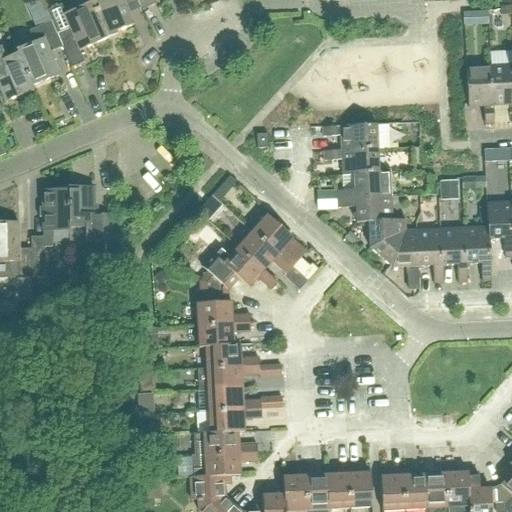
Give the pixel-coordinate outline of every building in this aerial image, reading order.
[(93,0),(90,2),(91,5),(107,41),(108,41),(106,38),(133,27),(126,10),(139,4),(136,0),(93,0)] [(136,0),(139,4),(142,12),(156,6),(153,0),(136,0)] [(51,23),(62,49),(71,70),(84,64),(80,53),(107,41),(91,5),(90,2),(89,2),(91,5),(64,16),(59,6),(44,12),(49,24),(51,23)] [(16,52),(33,92),(34,92),(32,89),(59,77),(49,55),(62,49),(51,23),(49,24),(29,32),(34,44),(16,52)] [(33,92),(16,52),(15,52),(17,56),(0,62),(0,91),(5,104),(33,92)] [(511,67),(490,68),(492,108),(493,108),(508,107),(508,125),(511,124),(511,67)] [(466,70),(468,109),(483,109),(484,126),(494,126),(493,108),(492,108),(490,68),(466,70)] [(377,152),(376,127),(322,129),(323,139),(340,138),(341,153),(377,152)] [(268,136),(259,136),(256,136),(257,150),(268,150),(268,136)] [(378,175),(377,152),(341,153),(324,153),(324,163),(342,162),(342,178),(354,177),(378,175)] [(390,174),(378,175),(354,177),(354,192),(337,192),(337,201),(391,199),(390,174)] [(456,185),(438,186),(439,205),(457,204),(456,185)] [(31,251),(31,269),(44,269),(44,249),(52,249),(52,233),(69,233),(68,190),(67,190),(67,193),(42,193),(43,239),(31,239),(31,251)] [(68,190),(69,233),(69,230),(85,230),(85,246),(107,246),(106,216),(94,216),(94,190),(68,190)] [(392,223),(392,222),(391,199),(337,201),(338,210),(355,209),(356,225),(368,224),(392,223)] [(486,206),(487,230),(488,230),(489,242),(504,241),(504,259),(511,258),(511,231),(511,205),(486,206)] [(312,265),(309,268),(301,260),(306,254),(292,241),(267,218),(252,234),(286,265),(292,270),(307,284),(318,272),(312,265)] [(368,224),(370,250),(381,260),(405,233),(404,222),(392,222),(392,223),(368,224)] [(31,269),(31,251),(19,251),(18,225),(0,224),(0,280),(9,280),(31,280),(31,269)] [(482,284),(491,283),(489,242),(488,230),(487,230),(464,231),(466,267),(481,266),(482,284)] [(440,232),(442,265),(442,268),(457,267),(458,285),(467,284),(466,267),(464,231),(440,232)] [(442,265),(440,232),(416,233),(418,269),(433,268),(434,286),(443,285),(442,268),(442,265)] [(416,233),(405,233),(381,260),(391,270),(408,269),(409,291),(419,291),(418,269),(416,233)] [(252,234),(237,250),(263,273),(264,273),(272,264),(285,276),(286,276),(292,270),(286,265),(252,234)] [(263,273),(237,250),(229,259),(219,250),(202,269),(207,274),(199,283),(228,293),(238,281),(248,290),(257,280),(271,292),(277,285),(264,273),(263,273)] [(228,293),(199,283),(200,306),(196,306),(197,328),(250,325),(250,317),(232,317),(231,304),(228,304),(228,293)] [(199,350),(205,350),(205,349),(233,348),(233,347),(232,335),(250,334),(250,325),(197,328),(199,350)] [(206,371),(259,368),(258,360),(240,360),(240,347),(233,347),(233,348),(205,349),(205,350),(206,369),(206,371)] [(197,393),(242,391),(241,378),(259,377),(259,380),(281,379),(281,367),(259,368),(206,371),(206,369),(196,370),(197,393)] [(208,414),(261,411),(282,410),(282,399),(260,400),(260,403),(243,404),(242,391),(197,393),(198,412),(208,412),(208,414)] [(238,434),(238,435),(244,434),(243,421),(261,420),(261,411),(208,414),(209,435),(210,436),(238,434)] [(194,458),(257,455),(256,446),(238,447),(238,435),(238,434),(210,436),(209,435),(193,436),(194,457),(194,458)] [(230,478),(240,478),(239,464),(257,463),(257,455),(194,458),(194,457),(191,457),(192,479),(192,480),(230,478)] [(511,511),(511,467),(511,466),(510,467),(505,473),(509,477),(500,487),(503,490),(500,493),(494,496),(500,509),(504,507),(506,511),(511,511)] [(447,511),(445,469),(437,470),(437,476),(424,477),(426,511),(425,511),(447,511)] [(454,469),(445,469),(447,511),(469,511),(468,486),(468,475),(454,475),(454,469)] [(326,477),(328,511),(350,511),(348,470),(339,470),(339,477),(326,477)] [(350,511),(372,510),(370,475),(357,476),(356,470),(348,470),(350,511)] [(411,471),(402,472),(404,511),(408,511),(425,511),(426,511),(424,477),(411,477),(411,471)] [(306,511),(305,472),(296,473),(296,479),(283,479),(283,491),(284,490),(284,511),(306,511)] [(327,511),(328,511),(326,477),(314,478),(313,472),(305,472),(306,511),(327,511)] [(381,511),(404,511),(402,472),(393,472),(394,478),(380,479),(381,511)] [(192,480),(192,479),(190,479),(191,502),(197,502),(197,511),(228,511),(233,507),(225,500),(225,487),(231,487),(230,478),(192,480)] [(469,511),(491,511),(490,491),(477,491),(477,485),(468,486),(469,511)] [(275,497),(262,498),(262,507),(263,507),(263,511),(284,511),(284,490),(283,491),(275,491),(275,497)]
